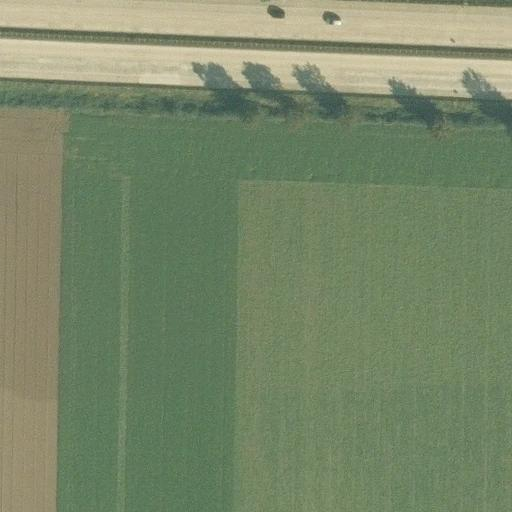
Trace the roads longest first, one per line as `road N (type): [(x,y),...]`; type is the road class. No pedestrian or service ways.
road 1 (motorway): [(0,54),(511,79)]
road 2 (motorway): [(511,27),(0,5)]
